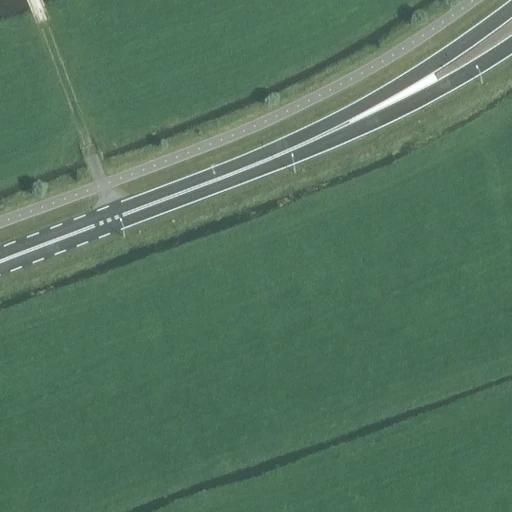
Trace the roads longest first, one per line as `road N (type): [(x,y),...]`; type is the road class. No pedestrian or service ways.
road 1 (secondary): [(0,262),(323,136)]
road 2 (secondary): [(511,8),(323,136)]
road 3 (track): [(114,218),(42,18)]
road 4 (secondary): [(323,136),(443,86),(511,46)]
